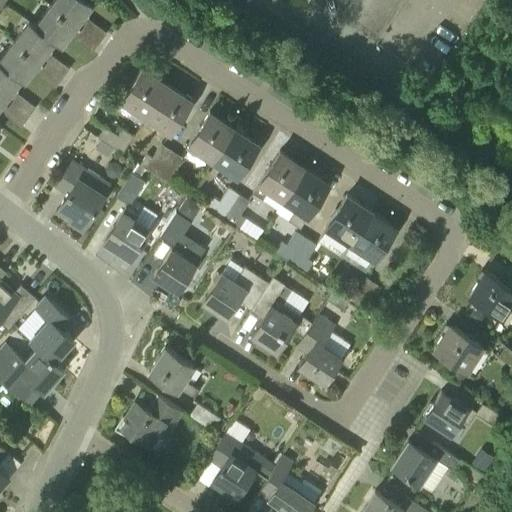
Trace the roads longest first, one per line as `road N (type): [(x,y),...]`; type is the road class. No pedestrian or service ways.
road 1 (residential): [(218,344),(317,410),(345,408),(454,237),(447,224),(163,36),(145,29),(122,39),(7,211)]
road 2 (tertiary): [(511,168),(254,0)]
road 3 (residential): [(72,433),(109,351),(110,317),(81,267),(7,211)]
road 4 (residential): [(192,511),(72,433)]
